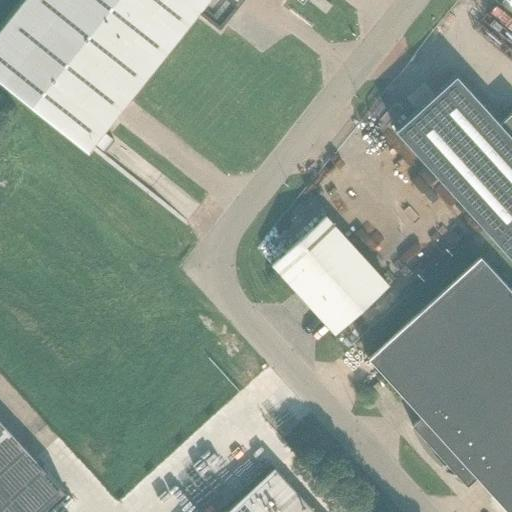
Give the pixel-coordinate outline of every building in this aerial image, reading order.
[(303,0),(26,0),(0,33),(0,83),(89,154),(200,14),(220,29),(243,0),(300,0),(302,2),(303,0)] [(332,7),(322,0),(311,0),(309,2),(325,15),(332,7)] [(456,76),(395,131),(511,260),(511,258),(511,113),(500,124),(456,76)] [(326,217),(272,266),(336,336),(390,287),(326,217)] [(507,511),(511,511),(511,292),(481,258),(369,360),(422,418),(412,427),(467,487),(477,479),(507,511)] [(0,511),(47,511),(67,495),(0,422),(0,511)] [(314,511),(275,469),(228,511),(314,511)]
